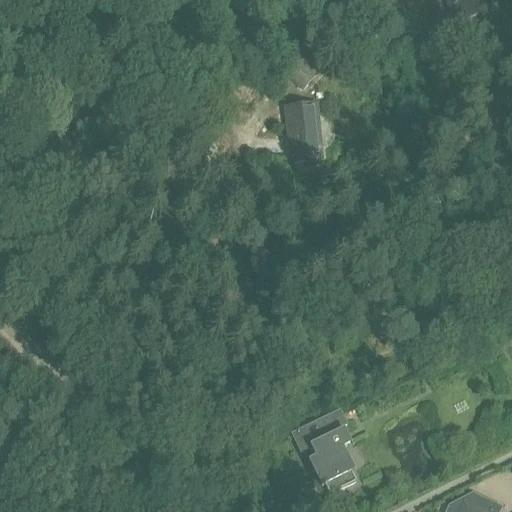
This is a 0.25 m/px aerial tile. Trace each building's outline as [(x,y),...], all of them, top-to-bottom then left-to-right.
[(476,0),(451,0),(445,3),(468,52),(495,39),(476,0)] [(300,51),(280,71),(302,92),(321,72),(300,51)] [(348,117),(365,121),(372,91),(355,87),(348,117)] [(285,110),(291,165),(321,162),(315,107),(285,110)] [(336,130),(332,163),(341,164),(345,131),(336,130)] [(232,155),(247,179),(261,171),(246,146),(232,155)] [(339,413),(303,430),(314,452),(313,453),(317,462),(310,465),(322,490),(324,488),(329,498),(355,485),(350,475),(352,474),(341,450),(348,446),(341,431),(346,429),(339,413)] [(358,449),(349,453),(357,469),(365,465),(358,449)] [(345,511),(356,511),(372,506),(366,491),(341,501),(345,511)] [(501,511),(503,510),(472,495),(449,507),(446,511),(501,511)]
